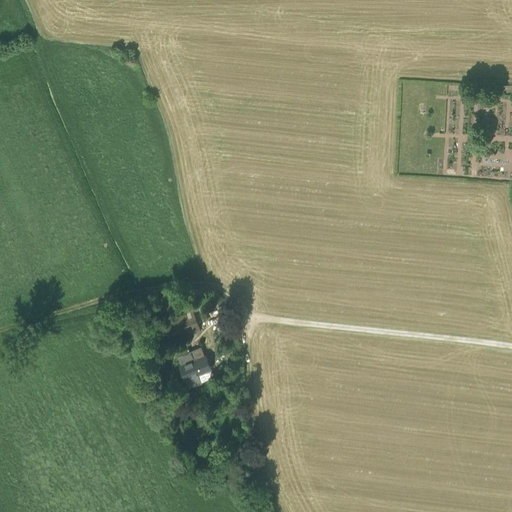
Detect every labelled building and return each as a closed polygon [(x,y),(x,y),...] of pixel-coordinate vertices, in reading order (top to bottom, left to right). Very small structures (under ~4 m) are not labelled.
[(204,296),(213,305),(217,301),(208,292),(207,292),(200,292),(202,297),(204,296)] [(159,325),(166,343),(176,340),(184,337),(201,330),(194,312),(206,307),(202,298),(183,305),(186,315),(159,325)] [(184,337),(176,340),(182,355),(189,352),(190,352),(184,337)] [(190,352),(189,352),(182,355),(179,356),(182,365),(180,365),(189,386),(201,381),(198,373),(210,368),(205,355),(201,347),(190,352)] [(210,368),(198,373),(201,381),(213,376),(210,368)] [(149,395),(157,408),(163,404),(160,399),(171,392),(166,384),(149,395)] [(220,439),(224,448),(233,443),(229,435),(220,439)]
